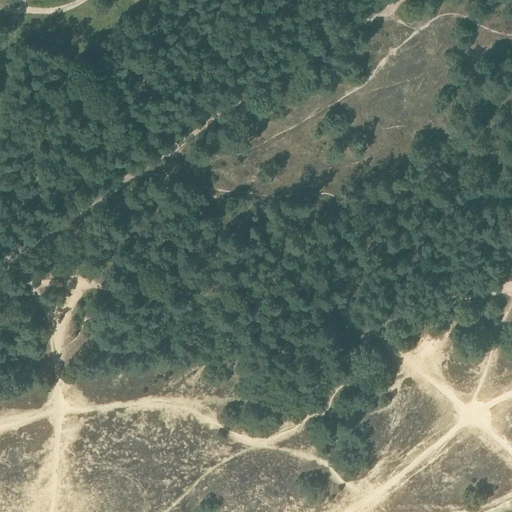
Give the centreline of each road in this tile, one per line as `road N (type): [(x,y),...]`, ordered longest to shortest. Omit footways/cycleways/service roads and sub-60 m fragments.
road 1 (track): [(80,278),(405,317),(456,302)]
road 2 (track): [(154,165),(238,156),(273,139),(363,83),(420,27)]
road 3 (track): [(399,0),(154,165)]
road 4 (track): [(34,286),(62,317),(50,511)]
road 5 (track): [(338,307),(416,364),(511,460)]
road 6 (track): [(511,395),(470,418),(353,511)]
road 7 (track): [(5,260),(154,165)]
road 8 (track): [(470,418),(511,303)]
